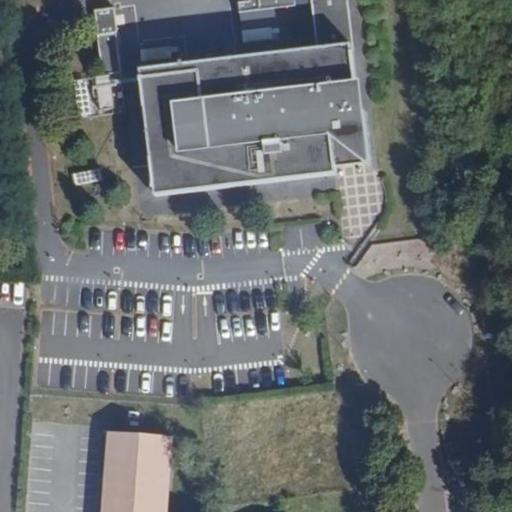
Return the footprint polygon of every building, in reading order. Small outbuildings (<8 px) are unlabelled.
[(113,0),(108,0),(94,2),(97,26),(117,25),(113,0)] [(236,0),(237,8),(292,7),(292,0),(236,0)] [(312,0),(315,14),(350,11),(348,0),(312,0)] [(315,14),(319,49),(320,56),(145,76),(159,190),(340,168),(341,168),(340,163),(361,161),(375,171),(367,110),(363,110),(350,11),(315,14)] [(320,56),(319,49),(145,70),(145,76),(320,56)] [(340,176),(340,168),(159,190),(160,196),(340,176)] [(165,511),(171,436),(113,433),(107,511),(165,511)]
